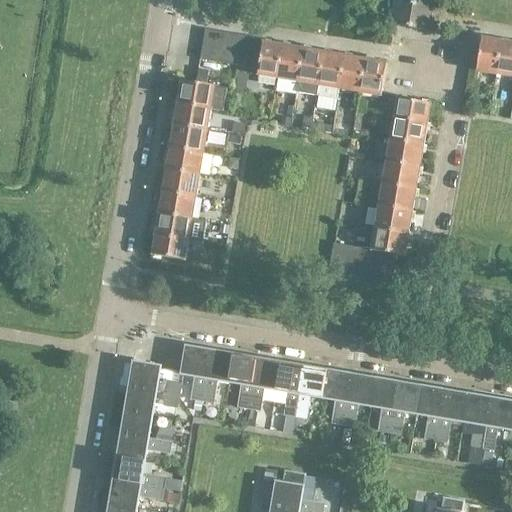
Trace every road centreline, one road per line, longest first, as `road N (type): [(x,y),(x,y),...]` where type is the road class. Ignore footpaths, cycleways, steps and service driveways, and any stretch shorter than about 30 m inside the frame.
road 1 (residential): [(413,365),(461,64),(404,50)]
road 2 (unclassified): [(105,313),(170,0)]
road 3 (residential): [(413,365),(105,313)]
road 4 (unclassified): [(78,511),(105,313)]
